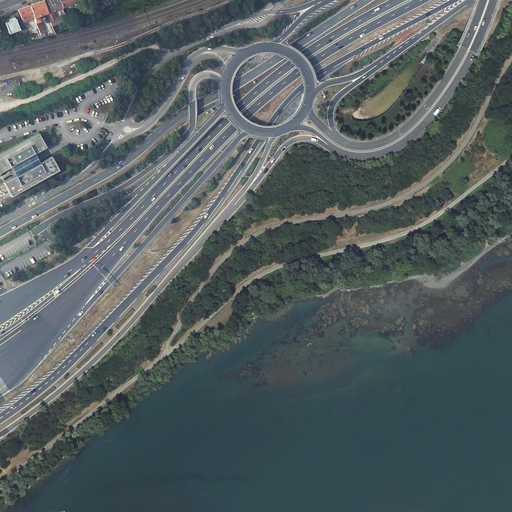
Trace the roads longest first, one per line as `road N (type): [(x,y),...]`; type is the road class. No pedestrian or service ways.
road 1 (trunk): [(0,418),(61,369),(177,245),(293,94),(453,0)]
road 2 (trunk): [(365,0),(184,112),(108,172),(0,231)]
road 3 (trunk): [(102,267),(260,102),(314,60),(421,0)]
road 4 (trunk): [(398,0),(272,78),(99,248)]
road 5 (secondary): [(0,433),(102,352),(250,186)]
road 6 (trunk): [(49,344),(249,128)]
road 7 (unclassified): [(39,227),(164,157),(191,126),(195,78),(214,75),(224,85)]
road 8 (primary): [(337,150),(375,155),(419,130),(459,77),(494,0)]
road 9 (primary): [(484,0),(452,69),(416,117),(381,143),(346,144)]
road 10 (trunk): [(159,174),(73,244),(39,227)]
road 11 (trunk): [(0,372),(44,342),(102,267)]
road 12 (trunk): [(0,364),(48,329),(102,267)]
road 13 (trunk): [(0,358),(102,267)]
road 14 (trunk): [(0,352),(102,267)]
road 15 (trunk): [(99,248),(0,335)]
road 16 (trunk): [(159,174),(69,270)]
road 17 (trunk): [(0,347),(102,267)]
road 18 (trunk): [(0,341),(102,267)]
